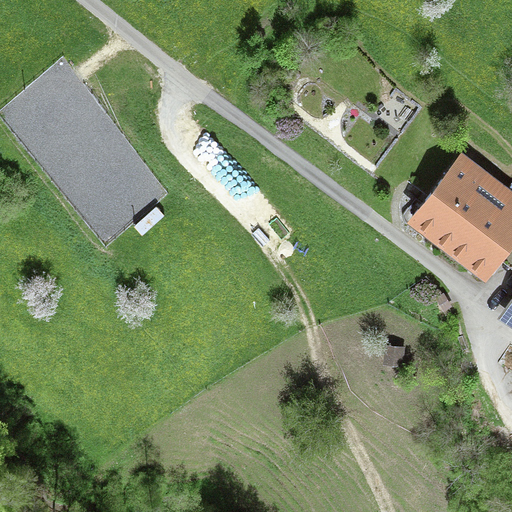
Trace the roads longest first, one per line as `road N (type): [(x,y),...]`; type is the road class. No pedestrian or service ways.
road 1 (residential): [(511,336),(445,275),(82,0)]
road 2 (track): [(187,82),(169,103),(167,140),(275,247),(344,436),(381,511)]
